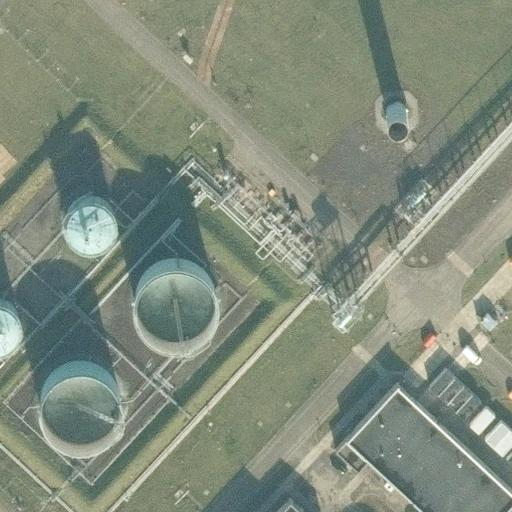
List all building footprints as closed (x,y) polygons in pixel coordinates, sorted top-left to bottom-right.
[(65,223),(66,226),(67,230),(69,233),(71,236),(74,239),(77,241),(81,243),(84,244),(88,244),(92,244),(96,243),(99,242),(103,240),(106,238),(108,235),(111,232),(112,228),(113,225),(114,221),(113,217),(113,213),(111,210),(110,206),(107,203),(104,201),(101,198),(98,197),(94,196),(90,195),(86,195),(83,196),(79,198),(76,199),(73,202),(70,205),(68,208),(66,211),(65,215),(65,219),(65,223)] [(133,309),(135,315),(137,320),(140,325),(144,329),(149,333),(154,336),(160,339),(165,340),(171,341),(177,341),(183,340),(189,339),(194,336),(199,333),(204,329),(208,325),(211,320),(214,315),(216,309),(217,303),(217,297),(216,291),(215,285),(213,280),(210,275),(206,270),(202,266),(197,263),(192,260),(186,258),(180,256),(174,256),(168,256),(162,258),(157,260),(152,263),(147,266),(142,270),(139,275),(136,280),(134,286),(132,291),(131,297),(132,303),(133,309)] [(0,346),(2,346),(5,344),(9,342),(12,339),(14,336),(16,333),(18,329),(18,326),(19,322),(18,318),(17,314),(15,310),(13,307),(10,304),(7,302),(4,300),(0,299),(0,298),(0,346)] [(39,406),(40,411),(41,415),(43,420),(45,424),(48,428),(52,431),(55,435),(59,437),(64,439),(68,441),(73,442),(78,443),(83,442),(88,442),(92,440),(97,439),(101,436),(105,434),(109,430),(112,427),(115,423),(117,418),(119,414),(120,409),(121,404),(121,399),(120,395),(119,390),(118,385),(115,381),(113,377),(110,373),(106,370),(102,367),(98,364),(93,363),(89,361),(84,360),(79,360),(74,361),(69,362),(65,363),(60,365),(56,368),(52,371),(49,374),(46,378),(43,382),(41,387),(40,391),(39,396),(38,401),(39,406)] [(499,511),(511,498),(511,479),(400,377),(350,431),(437,511),(499,511)] [(304,511),(289,498),(275,511),(304,511)]
